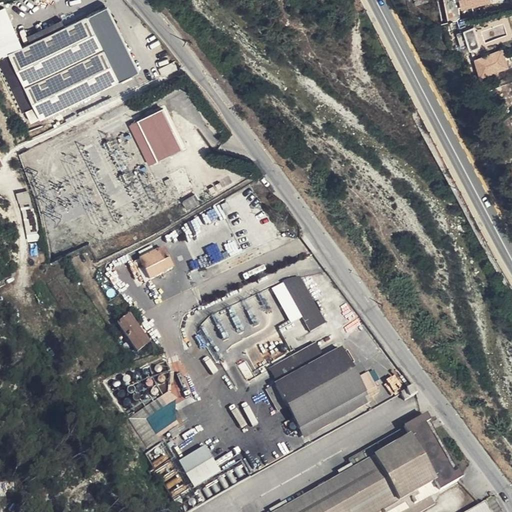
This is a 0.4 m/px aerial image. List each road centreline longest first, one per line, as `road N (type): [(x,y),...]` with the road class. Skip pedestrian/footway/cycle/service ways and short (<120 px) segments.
road 1 (unclassified): [(136,0),(511,500)]
road 2 (secondary): [(511,254),(376,0)]
road 3 (unknown): [(432,391),(230,511)]
